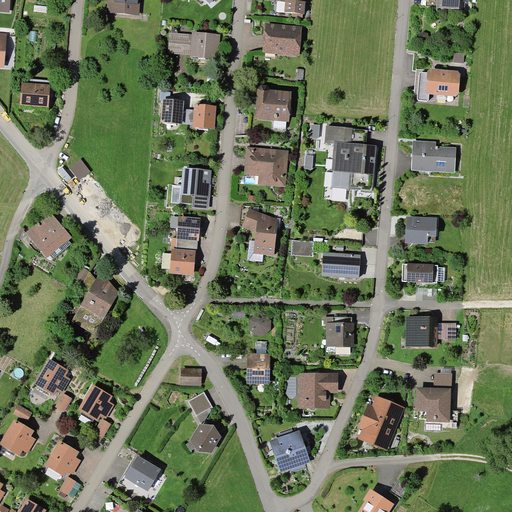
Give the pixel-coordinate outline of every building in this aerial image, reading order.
[(113,0),(113,14),(136,16),(137,0),(113,0)] [(302,16),(303,0),(276,0),(277,2),(286,3),(284,14),(302,16)] [(463,0),(440,0),(439,9),(463,11),(463,0)] [(299,30),(266,27),(263,52),(296,55),(299,30)] [(191,55),(215,57),(217,38),(193,36),(192,39),(169,38),(169,45),(184,46),(184,54),(191,54),(191,55)] [(430,73),(428,74),(427,92),(428,93),(454,96),(455,94),(457,77),(456,76),(430,73)] [(19,105),(47,107),(48,89),(21,87),(19,105)] [(258,93),(258,99),(257,104),(259,106),(261,106),(260,119),(273,120),(272,129),(284,130),(285,121),(286,121),(286,118),(290,115),(290,110),(287,107),(288,95),(267,93),(267,92),(266,90),(264,90),(263,89),(261,90),(260,90),(258,92),(258,93)] [(175,125),(179,125),(181,103),(168,102),(168,95),(160,94),(159,101),(163,102),(161,124),(165,124),(165,126),(175,126),(175,125)] [(210,108),(193,107),(191,129),(195,129),(195,131),(205,132),(205,130),(209,131),(210,108)] [(370,192),(374,148),(350,146),(351,130),(325,128),(324,144),(334,145),(330,189),(370,192)] [(432,145),(413,144),(411,167),(429,168),(429,171),(453,172),(454,151),(437,150),(437,148),(435,148),(434,150),(431,150),(432,145)] [(285,154),(248,151),(246,173),(269,175),(268,184),(282,185),(285,154)] [(181,195),(204,197),(206,171),(184,169),(181,195)] [(258,209),(243,207),(242,220),(245,221),(243,226),(256,231),(253,252),(272,254),(275,226),(271,225),(272,222),(257,216),(258,209)] [(70,239),(60,228),(52,218),(44,224),(40,228),(42,230),(33,238),(39,245),(36,247),(46,259),(49,256),(52,260),(70,245),(67,241),(70,239)] [(198,222),(178,220),(176,238),(197,240),(198,232),(198,222)] [(410,221),(410,233),(405,233),(404,242),(425,243),(425,235),(434,236),(435,222),(410,221)] [(292,242),(291,257),(312,259),(313,243),(292,242)] [(171,271),(193,273),(194,260),(194,253),(173,251),(171,271)] [(325,277),(357,279),(359,257),(326,255),(325,277)] [(437,267),(402,265),(401,283),(436,284),(437,267)] [(81,269),(74,282),(80,286),(88,273),(81,269)] [(116,295),(111,289),(107,293),(94,285),(79,310),(87,314),(88,312),(97,314),(102,318),(116,295)] [(250,329),(252,331),(255,334),(262,335),(268,330),(268,322),(263,317),(256,317),(250,322),(250,329)] [(349,334),(349,324),(349,318),(324,318),(324,326),(327,326),(327,347),(334,347),(334,355),(347,356),(349,354),(349,347),(350,347),(351,334),(349,334)] [(412,347),(434,347),(435,320),(407,319),(406,337),(412,338),(412,347)] [(267,382),(268,360),(247,359),(247,381),(267,382)] [(55,389),(59,392),(67,380),(62,377),(65,372),(49,362),(35,385),(52,394),(55,389)] [(200,372),(180,371),(180,384),(199,385),(200,372)] [(326,392),(335,392),(335,377),(320,377),(320,374),(312,374),(312,377),(301,377),(301,408),(306,408),(309,411),(313,411),(316,408),(326,408),(326,392)] [(103,418),(111,406),(106,403),(109,398),(93,388),(79,410),(96,420),(99,415),(103,418)] [(446,421),(447,392),(417,391),(417,410),(429,411),(433,414),(432,421),(446,421)] [(55,408),(62,412),(70,399),(63,395),(55,408)] [(370,408),(366,417),(392,429),(400,411),(376,401),(372,410),(370,408)] [(192,411),(196,417),(209,410),(205,403),(192,411)] [(26,422),(30,414),(17,407),(13,414),(26,422)] [(384,447),(392,429),(366,417),(362,428),(365,429),(361,438),(384,447)] [(90,433),(97,438),(105,425),(97,420),(90,433)] [(25,452),(32,440),(27,437),(31,432),(14,422),(1,445),(17,455),(20,449),(25,452)] [(209,452),(217,438),(211,428),(200,427),(192,441),(198,451),(209,452)] [(301,447),(297,436),(287,440),(284,438),(282,441),(272,445),(276,457),(302,448),(302,447),(301,447)] [(70,473),(77,461),(72,459),(76,453),(59,444),(46,466),(62,476),(65,470),(70,473)] [(303,449),(302,448),(276,457),(280,469),(290,465),(293,467),(295,464),(305,460),(302,450),(303,449)] [(125,477),(147,490),(158,472),(136,459),(125,477)] [(61,494),(68,482),(61,477),(53,490),(61,494)] [(408,488),(397,480),(389,493),(400,500),(408,488)] [(360,511),(385,511),(390,504),(370,491),(364,502),(366,503),(360,511)] [(110,494),(99,511),(117,511),(123,502),(110,494)] [(42,511),(43,511),(26,502),(20,511),(42,511)]
